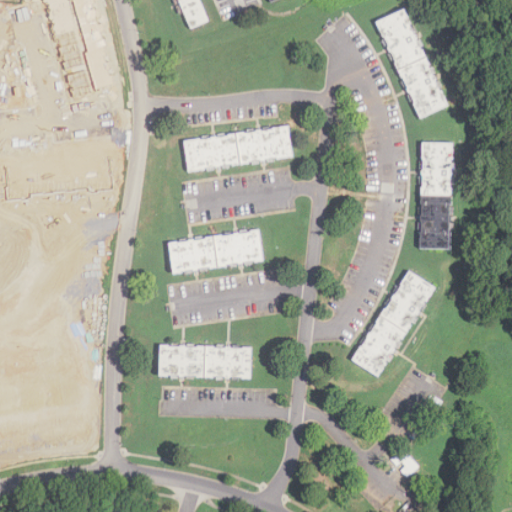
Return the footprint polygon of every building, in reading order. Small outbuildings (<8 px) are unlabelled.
[(191,29),(178,0),(200,0),(209,21),(191,29)] [(421,119),(377,23),(405,10),(449,106),(421,119)] [(190,173),(185,142),(289,126),(294,156),(190,173)] [(452,250),(421,249),(423,144),(454,145),(452,250)] [(174,275),(169,245),(260,231),(264,261),(174,275)] [(379,377),(353,361),(410,273),(435,289),(379,377)] [(251,379),(160,377),(161,346),(252,349),(251,379)] [(445,386),(438,382),(444,372),(451,377),(445,386)] [(409,478),(402,471),(407,467),(403,462),(398,467),(393,461),(404,450),(420,467),(409,478)]
